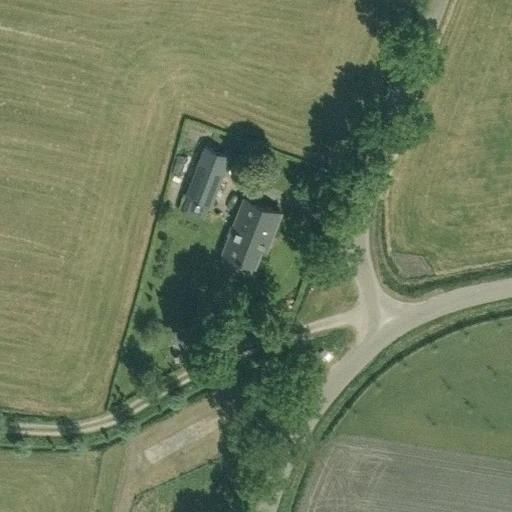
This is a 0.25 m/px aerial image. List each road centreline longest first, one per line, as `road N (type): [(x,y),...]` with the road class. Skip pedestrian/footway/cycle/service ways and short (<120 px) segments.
road 1 (track): [(0,429),(94,429),(221,359),(379,309)]
road 2 (unclassified): [(391,332),(361,269),(359,212),(439,0)]
road 3 (unclassified): [(276,511),(315,411),(391,332)]
road 4 (unclassified): [(391,332),(449,304),(511,287)]
